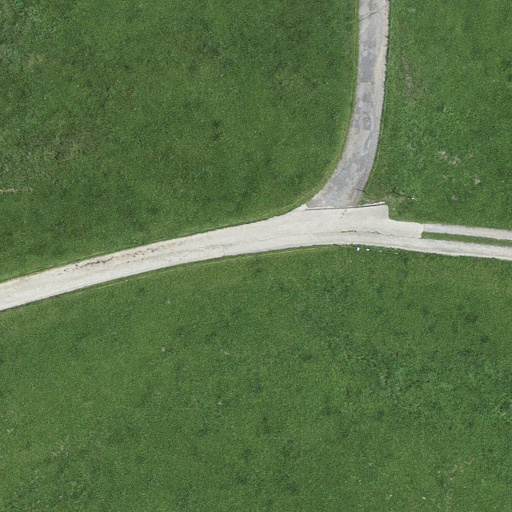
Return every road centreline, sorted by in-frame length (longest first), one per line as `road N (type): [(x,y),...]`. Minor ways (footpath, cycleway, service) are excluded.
road 1 (unclassified): [(373,0),(366,119),(353,164),(319,212),(273,234),(0,295)]
road 2 (track): [(273,234),(450,236),(511,245)]
